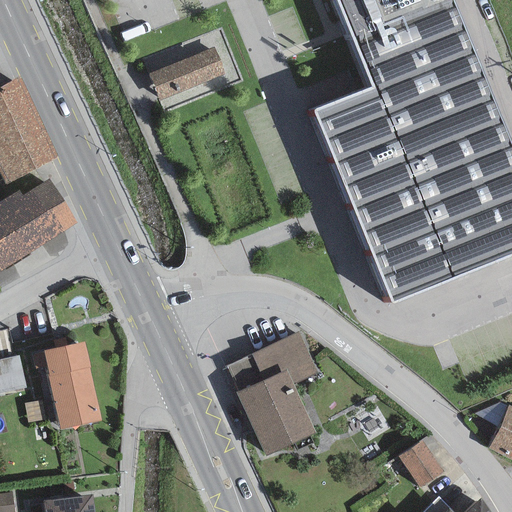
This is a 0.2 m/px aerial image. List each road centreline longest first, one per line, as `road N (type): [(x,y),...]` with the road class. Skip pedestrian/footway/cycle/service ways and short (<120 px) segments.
road 1 (residential): [(510,511),(459,423),(316,312),(259,296),(148,322)]
road 2 (primary): [(111,244),(2,0)]
road 3 (primary): [(237,511),(148,322)]
road 4 (residential): [(0,309),(111,244)]
